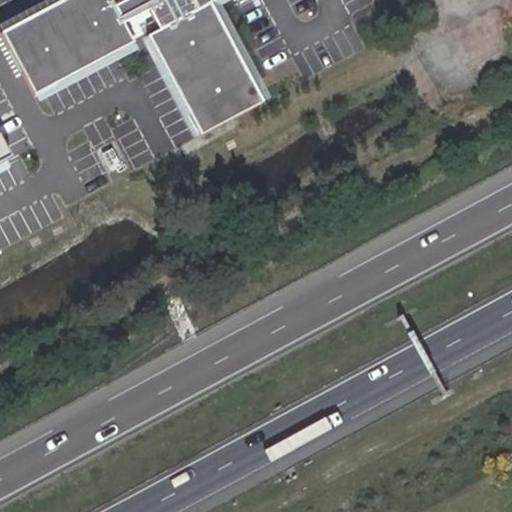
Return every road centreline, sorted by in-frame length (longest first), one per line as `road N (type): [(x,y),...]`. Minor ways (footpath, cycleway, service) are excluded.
road 1 (motorway): [(511,203),(0,479)]
road 2 (motorway): [(147,511),(511,316)]
road 3 (track): [(511,383),(392,437),(261,511)]
